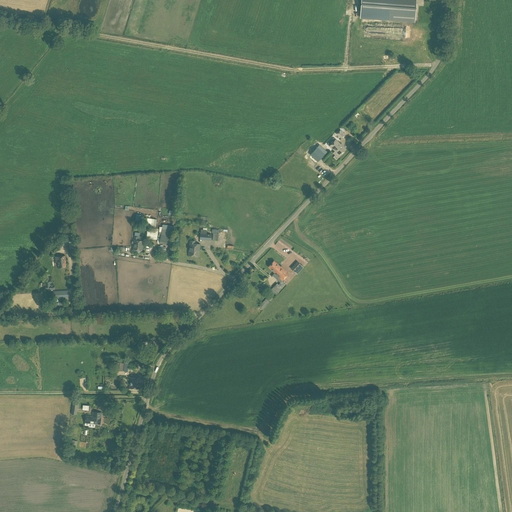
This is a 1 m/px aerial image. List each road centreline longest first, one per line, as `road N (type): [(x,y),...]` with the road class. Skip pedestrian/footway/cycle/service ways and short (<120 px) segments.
road 1 (unclassified): [(114,511),(160,358),(435,66),(446,0)]
road 2 (track): [(73,31),(294,71),(344,68)]
road 3 (track): [(148,391),(0,392)]
